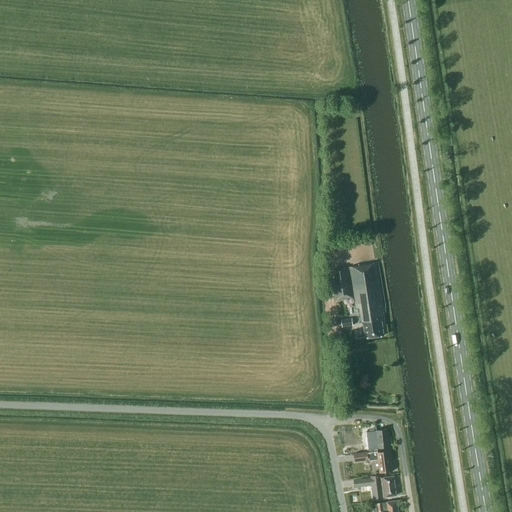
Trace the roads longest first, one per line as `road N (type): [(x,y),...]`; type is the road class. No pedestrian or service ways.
road 1 (secondary): [(486,511),(407,0)]
road 2 (tertiary): [(324,419),(0,404)]
road 3 (residential): [(411,511),(399,433),(376,419),(324,419)]
